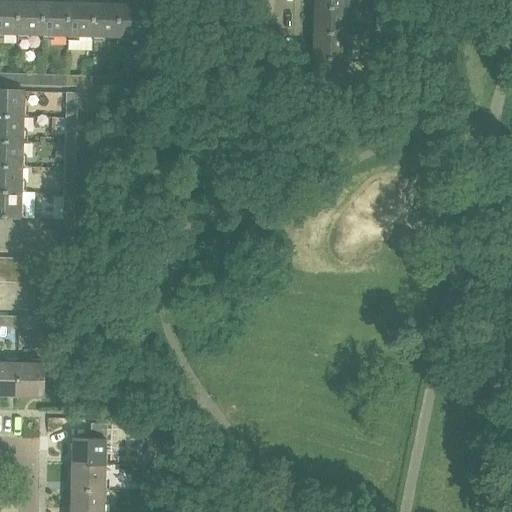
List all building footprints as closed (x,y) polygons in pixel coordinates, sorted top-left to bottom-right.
[(0,0),(0,35),(17,36),(17,1),(0,0)] [(312,0),(313,8),(348,9),(348,0),(312,0)] [(376,0),(376,9),(387,10),(387,0),(376,0)] [(43,1),(17,1),(17,36),(42,37),(43,1)] [(67,37),(68,2),(43,1),(42,37),(67,37)] [(93,3),(68,2),(67,37),(92,38),(93,3)] [(118,3),(93,3),(92,38),(117,39),(118,3)] [(118,3),(117,39),(142,39),(143,4),(118,3)] [(347,34),(348,9),(313,8),(312,33),(347,34)] [(376,9),(375,35),(386,35),(387,10),(376,9)] [(312,33),(311,59),(347,59),(347,34),(312,33)] [(375,35),(375,60),(385,61),(386,35),(375,35)] [(346,85),(347,59),(311,59),(311,84),(346,85)] [(385,61),(375,60),(374,85),(385,86),(385,61)] [(0,84),(15,85),(16,74),(0,73),(0,84)] [(41,75),(16,74),(15,85),(40,86),(41,75)] [(66,76),(41,75),(40,86),(66,86),(66,76)] [(66,86),(91,87),(91,76),(66,76),(66,86)] [(116,77),(91,76),(91,87),(116,88),(116,77)] [(116,88),(141,88),(141,78),(116,77),(116,88)] [(0,90),(0,116),(24,117),(24,91),(0,90)] [(77,118),(77,93),(66,93),(66,118),(77,118)] [(0,141),(23,142),(24,117),(0,116),(0,141)] [(65,143),(76,143),(77,118),(66,118),(65,143)] [(0,166),(23,167),(23,142),(0,141),(0,166)] [(65,143),(65,168),(76,168),(76,143),(65,143)] [(0,166),(0,192),(22,193),(23,167),(0,166)] [(65,168),(64,194),(75,194),(76,168),(65,168)] [(0,217),(22,218),(22,193),(0,192),(0,217)] [(64,194),(64,218),(75,219),(75,194),(64,194)] [(6,282),(18,283),(19,259),(6,259),(6,282)] [(18,283),(30,283),(31,260),(19,259),(18,283)] [(43,283),(44,260),(31,260),(30,283),(43,283)] [(19,317),(0,316),(0,326),(19,327),(19,317)] [(44,317),(19,317),(19,327),(44,328),(44,317)] [(67,331),(67,320),(56,320),(56,331),(67,331)] [(18,363),(0,362),(0,397),(17,398),(18,363)] [(44,364),(18,363),(17,398),(43,399),(44,364)] [(72,464),(107,465),(107,439),(73,439),(72,464)] [(143,467),(154,467),(154,442),(143,442),(143,467)] [(106,491),(107,465),(72,464),(72,490),(106,491)] [(143,467),(142,492),(153,492),(154,467),(143,467)] [(72,490),(70,511),(105,511),(106,491),(72,490)] [(152,511),(153,492),(142,492),(141,511),(152,511)]
